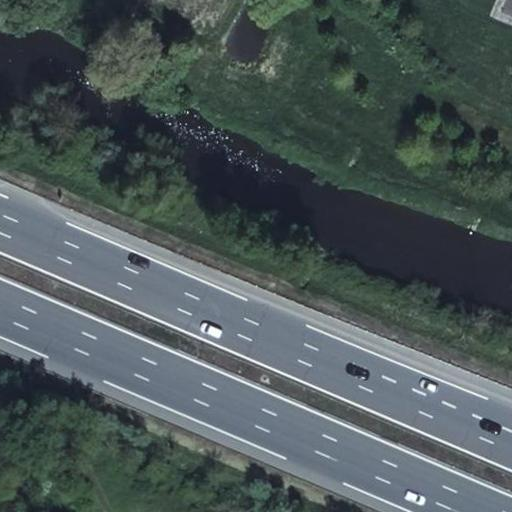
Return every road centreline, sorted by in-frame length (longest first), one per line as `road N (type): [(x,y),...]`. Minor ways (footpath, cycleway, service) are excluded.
road 1 (motorway): [(511,442),(0,222)]
road 2 (motorway): [(0,306),(484,511)]
